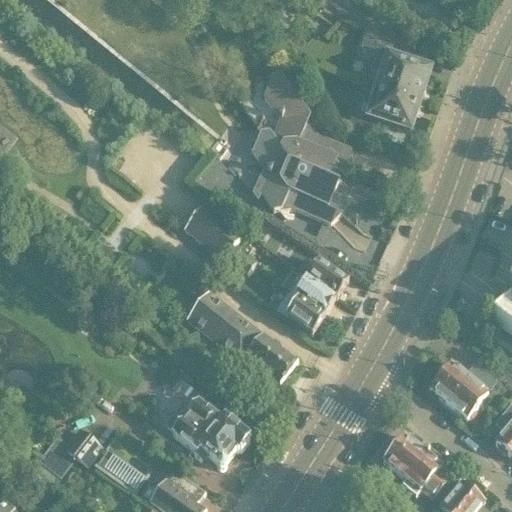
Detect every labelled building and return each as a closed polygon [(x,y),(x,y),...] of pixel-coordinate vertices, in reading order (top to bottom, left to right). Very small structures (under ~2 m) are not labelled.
[(419,105),(429,75),(387,61),(392,47),(367,30),(361,52),(375,57),(370,74),(377,77),(373,90),(419,105)] [(264,101),(280,123),(278,129),(272,141),(291,168),(335,187),(339,189),(343,180),(349,175),(350,154),(315,138),(306,126),(309,120),(280,80),(273,81),(264,101)] [(419,105),(373,90),(368,103),(373,105),(368,122),(409,135),(419,105)] [(358,120),(358,119),(352,117),(346,136),(366,145),(372,129),(360,125),(359,124),(358,123),(358,122),(358,121),(358,120)] [(291,168),(272,141),(269,136),(261,137),(252,156),(269,179),(266,185),(260,198),(273,215),(295,213),(330,228),(345,213),(345,206),(349,196),(364,203),(365,201),(339,189),(335,187),(291,168)] [(205,211),(184,236),(224,267),(244,241),(205,211)] [(254,270),(241,259),(233,268),(247,278),(254,270)] [(348,287),(319,267),(307,283),(336,303),(335,305),(336,305),(348,287)] [(336,303),(307,283),(294,301),(324,321),(335,305),(336,303)] [(511,306),(502,315),(492,323),(511,338),(511,287),(510,288),(508,291),(508,295),(509,298),(511,300),(511,306)] [(242,363),(247,357),(282,386),(300,364),(211,293),(189,321),(242,363)] [(325,322),(324,321),(294,301),(293,301),(281,320),(312,341),(325,322)] [(440,380),(433,388),(429,393),(466,424),(488,398),(487,397),(496,387),(474,369),(465,380),(450,367),(448,370),(444,371),(439,377),(440,380)] [(235,424),(206,400),(200,408),(198,407),(186,421),(188,423),(185,426),(178,421),(170,421),(165,427),(167,435),(195,458),(194,459),(201,465),(206,459),(217,468),(217,469),(217,470),(217,471),(217,472),(218,473),(219,474),(220,474),(221,474),(222,474),(224,474),(225,473),(226,471),(226,470),(226,469),(226,467),(236,455),(238,456),(239,455),(241,456),(249,446),(248,444),(249,443),(232,428),(235,424)] [(511,462),(511,416),(509,413),(491,434),(501,442),(495,448),(497,450),(497,453),(504,458),(507,458),(511,462)] [(57,442),(38,466),(60,483),(75,464),(87,473),(102,453),(79,436),(68,450),(57,442)] [(426,459),(410,445),(404,440),(393,453),(390,454),(385,460),(385,463),(383,466),(406,485),(402,490),(416,501),(421,495),(431,504),(447,485),(436,476),(441,471),(428,460),(429,459),(427,457),(426,459)] [(19,462),(14,450),(0,456),(5,467),(19,462)] [(148,483),(123,467),(126,463),(118,457),(102,478),(135,501),(148,483)] [(197,511),(196,511),(204,498),(172,476),(150,508),(155,511),(197,511)] [(448,505),(442,511),(481,511),(485,507),(474,498),(473,495),(467,489),(464,490),(462,488),(455,497),(446,490),(439,498),(448,505)] [(11,511),(2,503),(0,504),(0,511),(11,511)]
